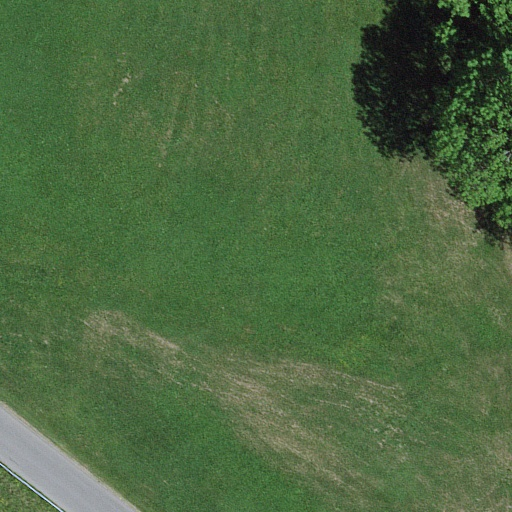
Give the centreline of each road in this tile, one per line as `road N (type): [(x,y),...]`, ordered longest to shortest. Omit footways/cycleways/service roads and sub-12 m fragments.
road 1 (track): [(479,0),(511,189)]
road 2 (tertiary): [(0,433),(100,511)]
